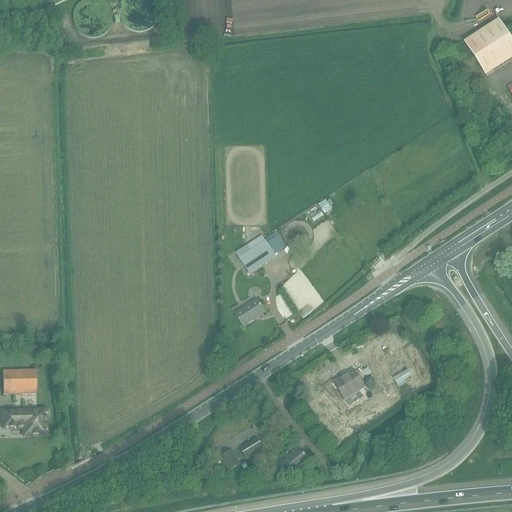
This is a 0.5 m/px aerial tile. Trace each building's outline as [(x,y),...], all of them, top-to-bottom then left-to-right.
[(111,14),(111,11),(111,7),(110,4),(108,1),(107,0),(78,0),(78,1),(76,4),(75,7),(75,11),(75,14),(76,18),(77,21),(79,24),(82,26),(85,28),(89,29),(92,30),(96,29),(100,28),(103,27),(106,24),(108,22),(110,18),(111,14)] [(149,12),(150,8),(149,5),(149,2),(147,0),(114,0),(114,4),(113,7),(113,11),(114,14),(116,18),(118,20),(120,23),(123,24),(127,26),(131,26),(134,26),(138,25),(141,24),(144,21),(146,19),(148,15),(149,12)] [(511,59),(511,42),(498,21),(464,43),(486,77),(511,59)] [(317,211),(325,207),(320,196),(312,199),(317,211)] [(277,258),(265,242),(239,258),(250,275),(277,258)] [(257,300),(235,314),(243,328),(265,314),(257,300)] [(400,347),(396,340),(386,345),(390,353),(400,347)] [(368,368),(363,371),(366,377),(372,374),(368,368)] [(361,369),(355,373),(361,382),(367,378),(366,377),(363,371),(361,369)] [(412,378),(407,370),(393,379),(399,389),(406,384),(405,382),(412,378)] [(3,376),(0,376),(0,391),(3,392),(3,395),(36,395),(35,371),(3,372),(3,376)] [(356,402),(352,395),(364,387),(361,382),(355,373),(354,371),(346,376),(347,378),(335,385),(349,407),(356,402)] [(44,412),(4,413),(4,428),(24,428),(25,436),(45,435),(44,412)] [(264,450),(262,448),(257,439),(240,450),(246,460),(264,450)] [(310,463),(299,450),(283,463),(281,461),(276,465),(284,476),(289,471),(293,476),(310,463)] [(241,467),(233,453),(221,460),(229,474),(241,467)]
